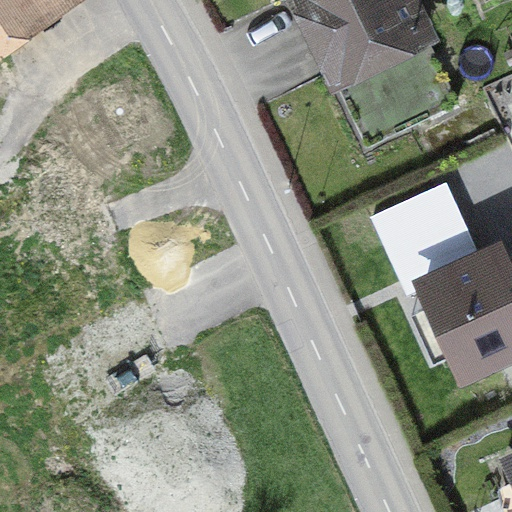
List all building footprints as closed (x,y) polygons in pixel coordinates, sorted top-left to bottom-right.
[(0,0),(0,63),(87,9),(81,0),(0,0)] [(295,0),(364,150),(458,116),(433,65),(455,56),(428,0),(295,0)] [(0,467),(17,511),(82,511),(219,461),(85,157),(0,188),(0,467)] [(372,216),(407,292),(424,284),(463,369),(511,346),(511,281),(497,249),(472,261),(438,185),(372,216)] [(511,467),(499,472),(511,496),(511,467)]
